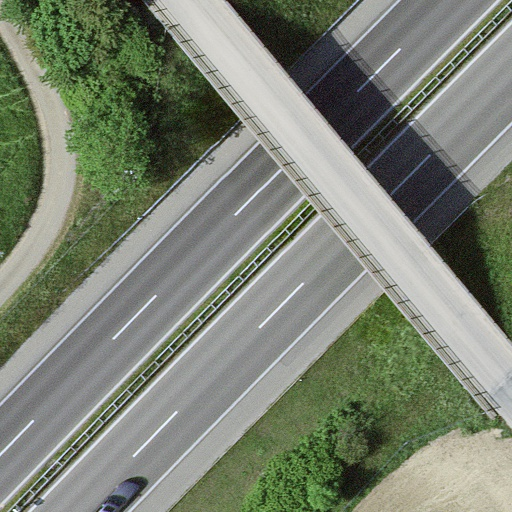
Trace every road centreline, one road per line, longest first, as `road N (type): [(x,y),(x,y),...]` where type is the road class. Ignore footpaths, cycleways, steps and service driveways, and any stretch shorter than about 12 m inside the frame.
road 1 (motorway): [(449,0),(0,455)]
road 2 (motorway): [(79,511),(511,73)]
road 3 (unclassified): [(183,0),(511,392)]
road 4 (track): [(0,8),(52,98),(63,138),(60,187),(33,247),(0,288)]
